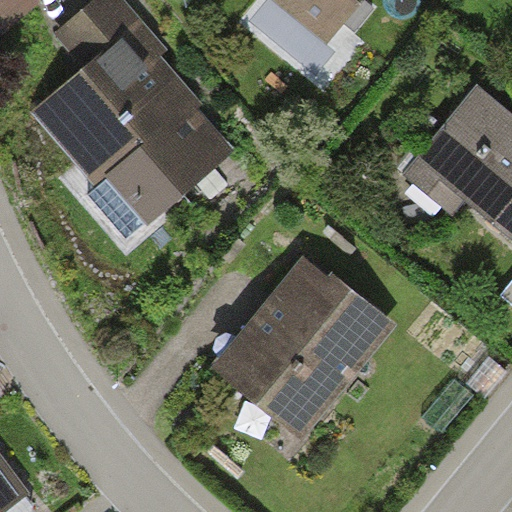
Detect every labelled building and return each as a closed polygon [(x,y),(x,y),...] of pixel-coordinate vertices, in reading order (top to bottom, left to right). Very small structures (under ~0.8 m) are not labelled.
[(0,0),(0,22),(26,0),(0,0)] [(28,122),(133,238),(233,148),(156,63),(173,46),(131,0),(100,0),(50,45),(79,76),(28,122)] [(362,0),(272,0),(324,44),(362,0)] [(511,112),(488,94),(427,171),(511,238),(511,112)] [(314,265),(226,371),(308,439),(396,333),(314,265)] [(0,511),(9,511),(37,490),(0,442),(0,511)]
